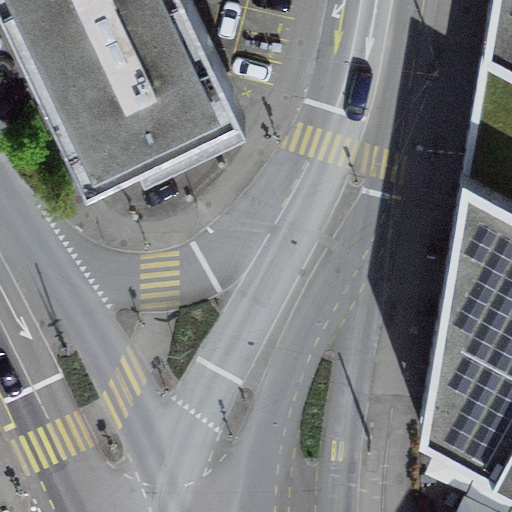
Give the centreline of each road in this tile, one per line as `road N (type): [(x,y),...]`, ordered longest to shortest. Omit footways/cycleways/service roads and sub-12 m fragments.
road 1 (tertiary): [(218,511),(250,465),(285,367),(369,208),(378,163),(369,85)]
road 2 (primary): [(0,249),(111,463),(153,511)]
road 3 (tertiary): [(276,224),(194,415),(190,511)]
road 4 (tertiary): [(276,224),(207,268),(159,280),(88,276),(0,249)]
road 5 (tertiary): [(369,85),(276,224)]
